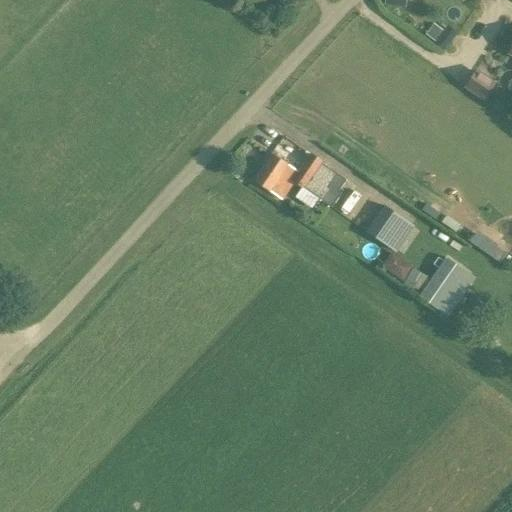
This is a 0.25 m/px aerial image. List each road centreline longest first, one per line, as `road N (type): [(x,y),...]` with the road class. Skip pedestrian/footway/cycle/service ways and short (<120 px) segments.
road 1 (unclassified): [(11,358),(351,0)]
road 2 (track): [(511,387),(192,169)]
